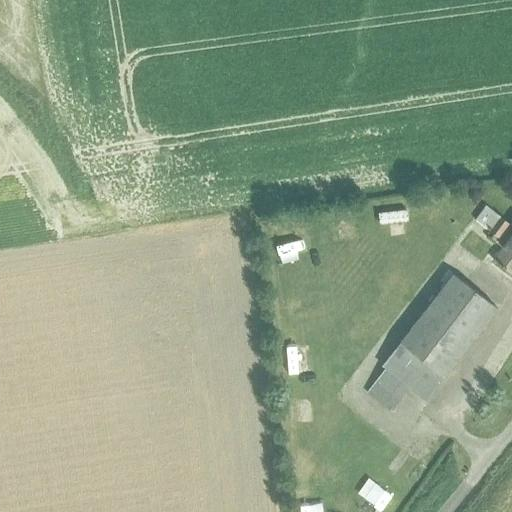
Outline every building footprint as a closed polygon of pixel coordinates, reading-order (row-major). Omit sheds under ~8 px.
[(386,236),(413,232),(409,204),(382,208),(386,236)] [(485,206),(476,218),(496,233),(493,237),(504,245),(494,257),(511,270),(511,233),(511,235),(505,231),(510,225),(485,206)] [(358,240),(358,215),(336,215),(336,240),(358,240)] [(303,235),(279,242),(283,254),(306,247),(303,235)] [(426,401),(498,309),(453,274),(382,366),(426,401)] [(288,312),(308,309),(306,294),(286,297),(288,312)] [(291,342),(294,372),(306,371),(303,341),(291,342)] [(320,449),(299,449),(300,472),(321,471),(320,449)] [(373,472),(360,489),(385,508),(397,491),(373,472)]
